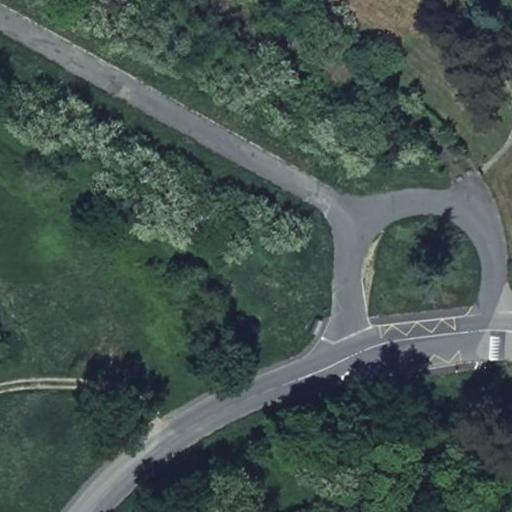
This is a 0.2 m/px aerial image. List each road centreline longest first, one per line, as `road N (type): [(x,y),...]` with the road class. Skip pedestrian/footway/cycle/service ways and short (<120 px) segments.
road 1 (residential): [(0,17),(364,222)]
road 2 (residential): [(355,352),(173,437),(92,511)]
road 3 (residential): [(483,333),(494,280),(491,235),(467,206),(419,202),(364,222)]
road 4 (track): [(0,387),(60,380),(168,391),(218,412)]
road 5 (residential): [(364,222),(351,266),(355,352)]
road 6 (residential): [(483,333),(355,352)]
